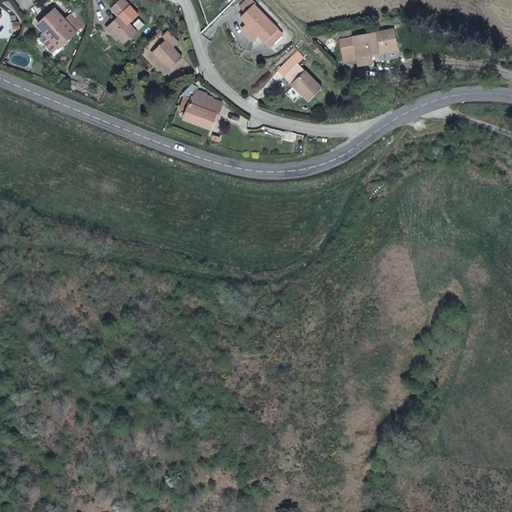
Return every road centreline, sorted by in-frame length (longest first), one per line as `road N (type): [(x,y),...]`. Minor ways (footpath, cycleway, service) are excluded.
road 1 (secondary): [(0,75),(132,132),(251,170),(314,166),(375,131)]
road 2 (residential): [(375,131),(310,129),(245,106),(208,70),(185,0)]
road 3 (secondary): [(375,131),(453,96),(511,96)]
